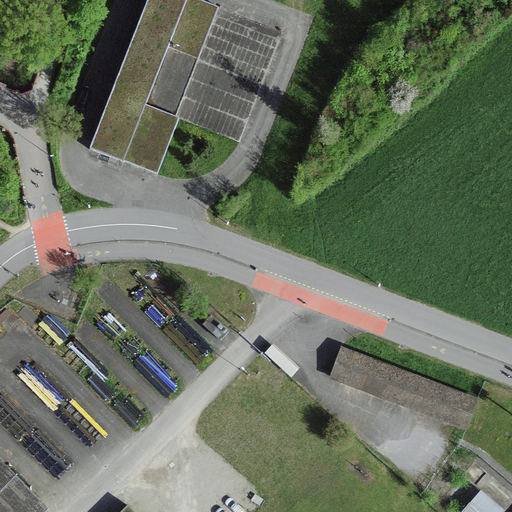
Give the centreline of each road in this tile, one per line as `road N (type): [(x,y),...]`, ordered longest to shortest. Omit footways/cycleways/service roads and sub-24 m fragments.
road 1 (residential): [(511,355),(169,226),(69,230),(0,267)]
road 2 (track): [(49,0),(51,59),(20,113)]
